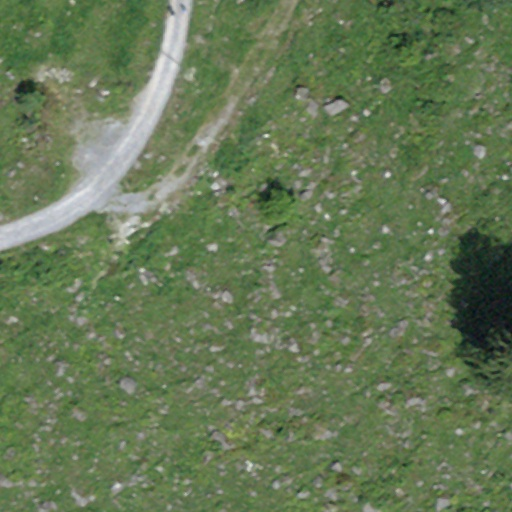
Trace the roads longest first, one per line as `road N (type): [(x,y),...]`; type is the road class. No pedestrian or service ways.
road 1 (track): [(86,189),(142,201),(180,183),(264,63),(297,0)]
road 2 (track): [(0,238),(31,226),(112,167),(147,112),(177,0)]
